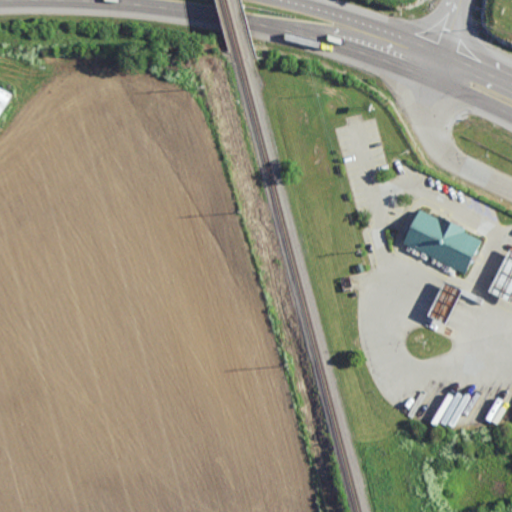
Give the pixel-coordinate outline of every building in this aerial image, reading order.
[(0,114),(0,80),(15,90),(0,114)] [(438,217),(440,213),(468,227),(466,230),(483,239),(467,272),(405,242),(421,208),(438,217)] [(511,300),(492,290),(511,250),(511,300)] [(448,322),(430,313),(447,279),(465,288),(448,322)] [(493,396),(486,393),(483,398),(477,395),(472,405),(446,391),(430,420),(455,433),(463,418),(477,426),(493,396)]
